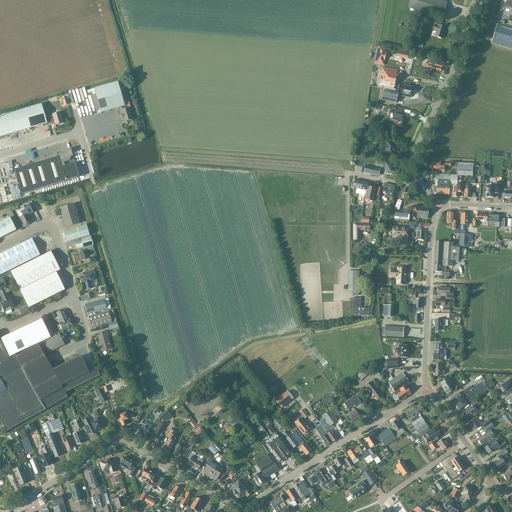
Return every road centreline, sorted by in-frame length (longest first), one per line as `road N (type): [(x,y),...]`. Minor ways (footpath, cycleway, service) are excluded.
road 1 (residential): [(15,508),(116,439),(234,505),(258,498)]
road 2 (residential): [(438,205),(414,171),(414,150),(473,0)]
road 3 (unclassified): [(0,247),(52,227),(73,296),(0,324)]
road 4 (residential): [(258,498),(427,389)]
road 5 (track): [(348,173),(333,162),(161,149)]
road 6 (residential): [(427,389),(429,253),(438,205)]
